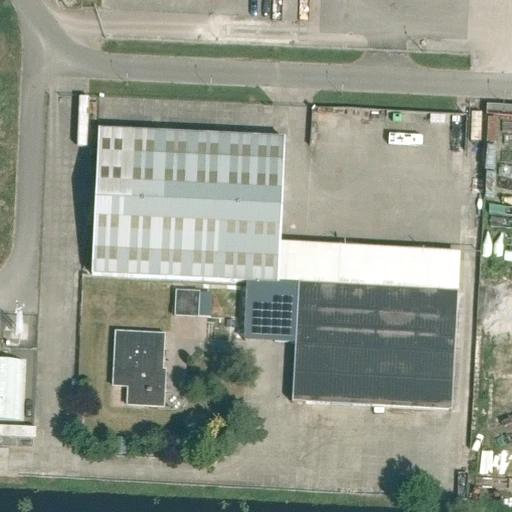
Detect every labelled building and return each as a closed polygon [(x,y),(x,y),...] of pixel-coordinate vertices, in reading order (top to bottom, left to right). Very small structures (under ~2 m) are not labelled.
[(277,287),(283,142),(98,134),(91,279),(277,287)] [(451,415),(457,294),(297,286),(291,406),(451,415)] [(118,318),(119,295),(83,294),(83,318),(118,318)] [(198,296),(175,295),(174,320),(196,321),(198,296)] [(162,410),(164,375),(161,375),(162,338),(115,336),(112,390),(126,390),(125,409),(162,410)] [(0,362),(0,421),(21,423),(24,363),(0,362)]
